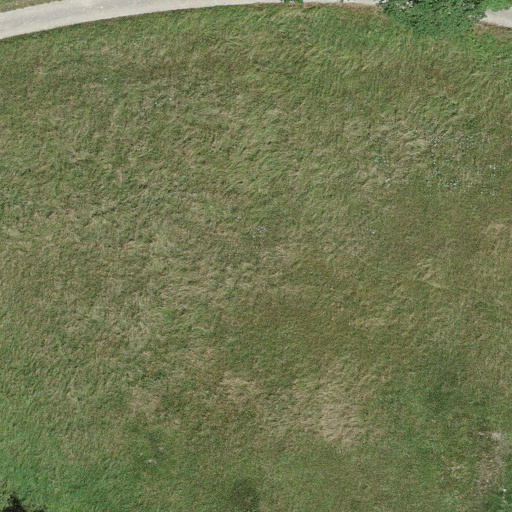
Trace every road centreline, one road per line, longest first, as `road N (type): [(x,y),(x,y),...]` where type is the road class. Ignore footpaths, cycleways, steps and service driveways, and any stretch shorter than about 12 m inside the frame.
road 1 (track): [(0,35),(95,13),(211,0)]
road 2 (track): [(361,0),(511,23)]
